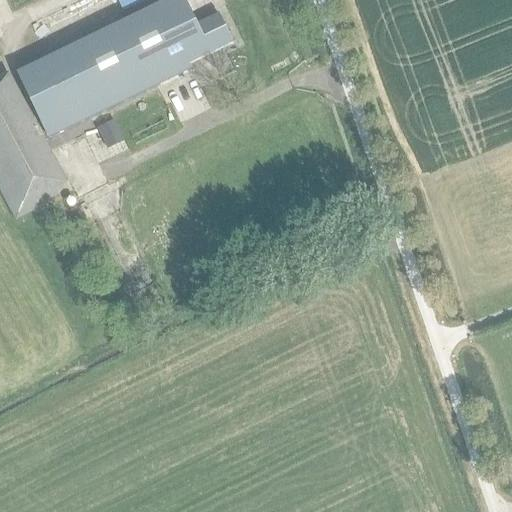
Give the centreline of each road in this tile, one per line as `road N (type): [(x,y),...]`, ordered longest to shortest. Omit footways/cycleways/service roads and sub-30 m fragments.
road 1 (unclassified): [(493,511),(318,0)]
road 2 (track): [(341,66),(86,179)]
